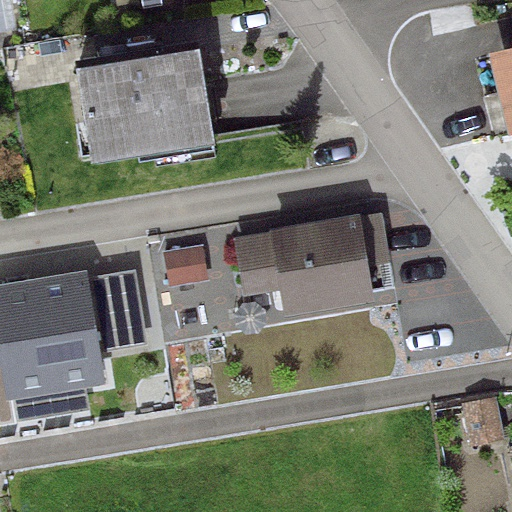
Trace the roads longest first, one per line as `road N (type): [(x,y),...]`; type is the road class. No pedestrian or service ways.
road 1 (residential): [(511,373),(5,456)]
road 2 (residential): [(416,154),(364,180),(0,239)]
road 3 (residential): [(416,154),(299,0)]
road 4 (residential): [(511,295),(416,154)]
